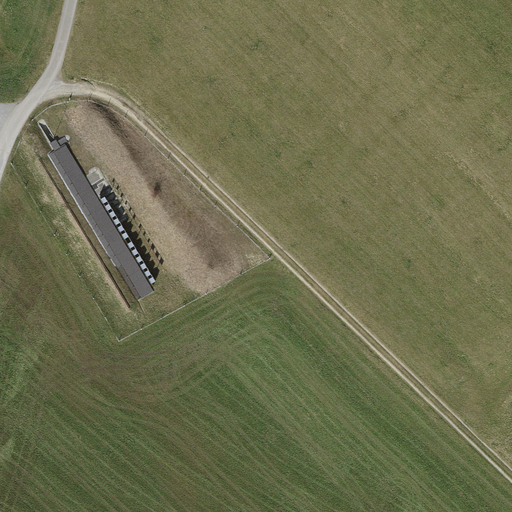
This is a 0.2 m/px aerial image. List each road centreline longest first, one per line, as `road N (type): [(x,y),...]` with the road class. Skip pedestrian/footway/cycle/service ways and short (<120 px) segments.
road 1 (track): [(40,89),(94,91),(127,106),(511,473)]
road 2 (track): [(0,160),(15,121),(55,63),(71,0)]
